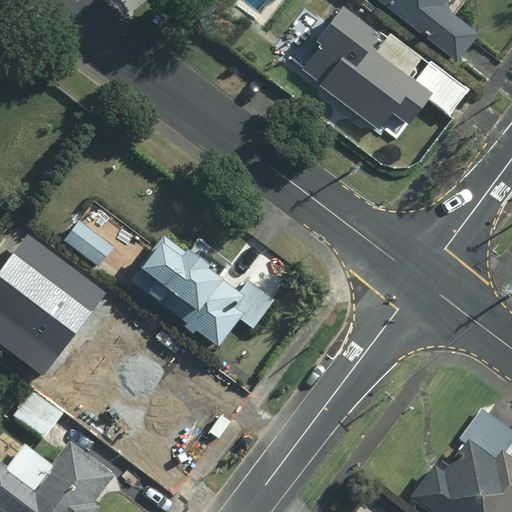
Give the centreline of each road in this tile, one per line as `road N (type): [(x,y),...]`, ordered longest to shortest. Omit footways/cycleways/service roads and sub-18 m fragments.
road 1 (residential): [(50,0),(419,279)]
road 2 (residential): [(419,279),(247,511)]
road 3 (residential): [(511,159),(419,279)]
